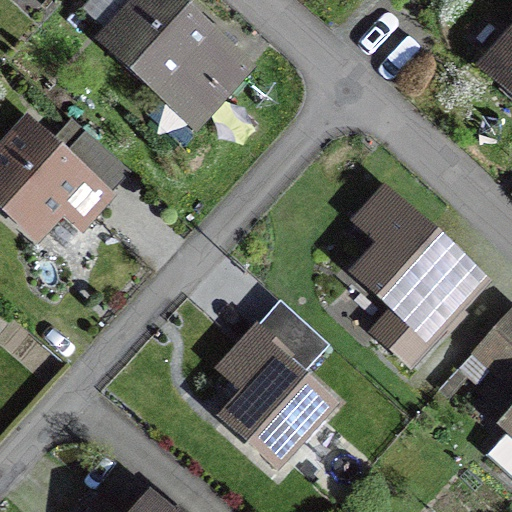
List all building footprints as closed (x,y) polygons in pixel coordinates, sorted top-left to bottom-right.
[(168,0),(145,0),(108,41),(166,93),(168,91),(201,121),(248,70),(213,38),(212,39),(168,0)] [(511,42),(488,69),(511,91),(511,42)] [(85,180),(66,164),(28,129),(0,160),(0,200),(38,234),(59,210),(82,230),(109,201),(106,199),(86,180),(85,180)] [(483,283),(457,260),(411,218),(410,218),(384,194),(365,215),(391,239),(358,275),(398,311),(377,334),(410,364),(483,283)] [(511,313),(476,353),(511,385),(511,421),(507,428),(510,431),(486,457),(511,479),(511,313)] [(259,330),(233,359),(260,383),(228,419),(277,463),(329,407),(281,363),(287,355),(259,330)] [(160,511),(149,503),(141,511),(111,511),(98,501),(88,511),(160,511)]
